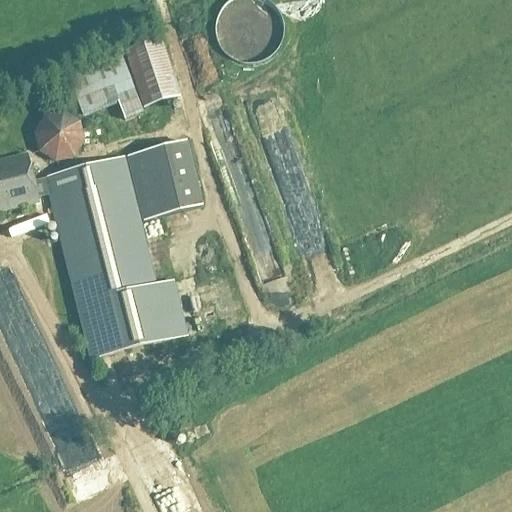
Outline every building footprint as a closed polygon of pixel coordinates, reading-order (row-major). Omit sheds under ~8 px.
[(210,30),(196,31),(198,49),(212,47),(210,30)] [(179,99),(160,41),(123,53),(142,111),(179,99)] [(141,115),(123,67),(119,56),(106,61),(65,76),(82,120),(117,107),(123,122),(141,115)] [(267,108),(274,137),(295,132),(288,102),(267,108)] [(239,114),(216,120),(231,175),(243,172),(247,186),(258,183),(239,114)] [(0,213),(34,205),(37,200),(37,199),(49,196),(63,252),(77,308),(90,361),(185,338),(172,283),(154,288),(137,219),(200,203),(186,145),(33,183),(27,160),(22,157),(0,162),(0,213)] [(265,187),(246,193),(255,225),(274,220),(265,187)] [(259,232),(264,262),(286,258),(281,228),(259,232)]
